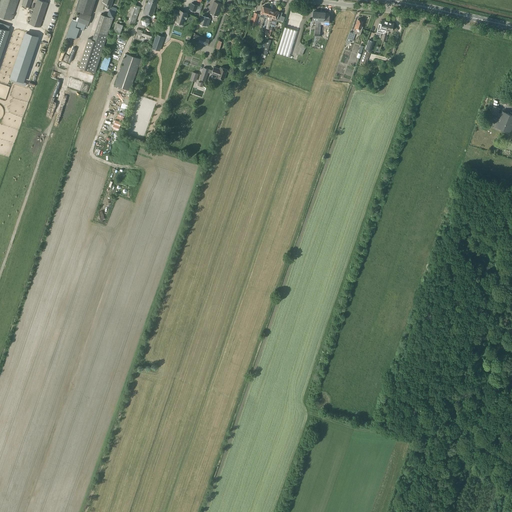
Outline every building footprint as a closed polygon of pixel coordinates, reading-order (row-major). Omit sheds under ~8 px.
[(18,0),(0,0),(0,1),(0,16),(12,20),(18,0)] [(36,0),(29,24),(40,27),(48,3),(40,0),(36,0)] [(78,0),(75,10),(81,11),(91,15),(95,0),(78,0)] [(102,0),(102,2),(106,3),(105,7),(110,9),(112,5),(113,0),(102,0)] [(148,0),(148,3),(147,2),(144,12),(153,16),(156,6),(157,0),(148,0)] [(192,3),(190,8),(190,9),(196,11),(198,4),(193,2),(193,3),(192,3)] [(141,6),(132,3),(125,22),(134,25),(141,6)] [(210,12),(218,15),(220,9),(212,6),(210,12)] [(255,12),(253,17),(257,18),(258,16),(264,18),(263,20),(266,21),(267,19),(266,19),(270,8),(264,6),(264,7),(263,6),(260,13),(261,13),(260,14),(255,12)] [(267,19),(270,21),(269,22),(271,23),(271,21),(275,10),(270,8),(266,19),(267,19)] [(174,14),(179,16),(177,22),(182,23),(184,18),(186,19),(188,14),(186,13),(186,12),(181,10),(180,11),(175,9),(174,14)] [(279,11),(275,10),(271,21),(271,23),(270,24),(275,26),(278,19),(283,21),(285,17),(281,16),(282,13),(279,12),(280,12),(279,12),(279,11)] [(74,20),(72,19),(66,37),(70,39),(71,36),(73,37),(77,27),(83,30),(85,24),(88,25),(91,15),(81,11),(77,21),(74,20)] [(319,12),(319,21),(324,21),(325,19),(327,19),(327,18),(328,12),(323,12),(323,11),(321,11),(321,12),(319,12)] [(92,39),(88,38),(79,67),(95,72),(109,29),(113,18),(101,14),(92,39)] [(202,14),(198,24),(206,26),(208,21),(209,17),(202,14)] [(145,17),(141,20),(142,25),(147,26),(150,23),(149,18),(145,17)] [(363,26),(361,26),(363,21),(362,20),(360,19),(359,19),(358,19),(354,30),(353,32),(350,31),(346,43),(349,44),(351,41),(352,42),(356,33),(360,34),(363,26)] [(383,32),(382,36),(387,37),(388,34),(389,31),(392,31),(394,23),(388,21),(385,33),(383,32)] [(117,22),(115,27),(113,32),(119,34),(121,30),(123,25),(117,22)] [(277,52),(289,56),(297,30),(285,26),(277,52)] [(148,32),(138,29),(135,38),(149,43),(151,38),(152,34),(148,32)] [(209,39),(195,33),(193,39),(207,45),(209,39)] [(157,34),(152,49),(159,51),(164,37),(157,34)] [(271,40),(267,39),(262,54),(263,54),(262,56),(260,62),(264,63),(271,40)] [(370,52),(371,53),(371,52),(373,53),(374,49),(372,49),(372,51),(371,50),(374,42),(375,41),(374,41),(374,40),(369,39),(365,51),(370,52)] [(364,50),(360,62),(364,64),(365,62),(367,63),(368,59),(370,52),(365,51),(364,50)] [(114,85),(130,90),(141,59),(126,53),(114,85)] [(228,69),(220,66),(219,68),(213,66),(212,70),(210,69),(204,67),(199,79),(206,81),(208,75),(209,72),(212,73),(211,73),(217,75),(216,77),(224,80),(228,69)] [(196,81),(199,73),(193,72),(191,79),(196,81)] [(500,109),(494,106),(491,114),(499,117),(496,126),(511,131),(511,128),(511,115),(502,112),(500,115),(498,114),(500,109)]
